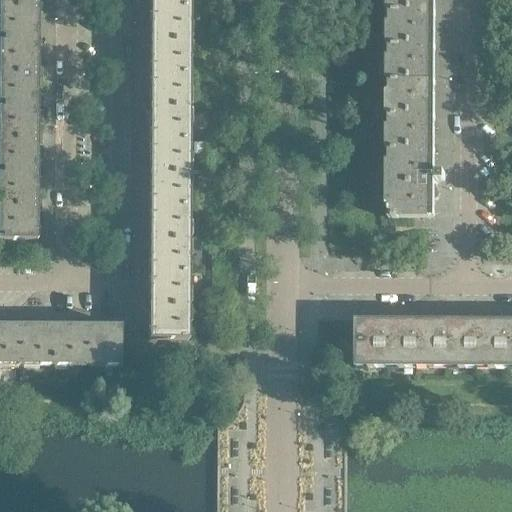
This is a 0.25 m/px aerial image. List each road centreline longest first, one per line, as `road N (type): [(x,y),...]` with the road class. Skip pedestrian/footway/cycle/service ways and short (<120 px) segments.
road 1 (residential): [(70,282),(120,283),(121,0)]
road 2 (residential): [(285,286),(288,0)]
road 3 (residential): [(463,0),(465,286)]
road 4 (residential): [(71,0),(70,282)]
road 5 (residential): [(283,511),(285,286)]
road 6 (residential): [(285,286),(465,286)]
